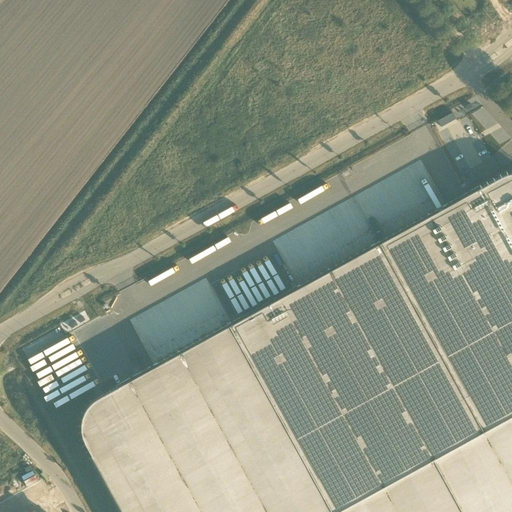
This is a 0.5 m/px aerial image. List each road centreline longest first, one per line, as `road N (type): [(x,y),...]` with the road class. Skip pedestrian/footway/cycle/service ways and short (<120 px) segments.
road 1 (unclassified): [(107,269),(481,66)]
road 2 (unclassified): [(79,511),(62,480),(0,418)]
